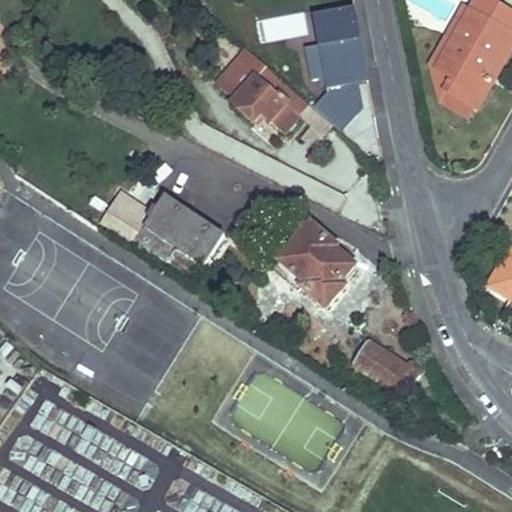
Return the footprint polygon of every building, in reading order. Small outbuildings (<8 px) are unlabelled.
[(486,79),(511,36),(511,15),(485,0),(478,0),(471,13),(438,70),(438,71),(455,82),(449,93),(477,110),(492,82),(486,79)] [(477,110),(449,93),(455,82),(438,71),(438,70),(471,13),(464,8),(430,67),(441,104),(470,121),(471,120),(477,110)] [(360,87),(370,85),(357,9),(308,17),(318,76),(319,76),(327,124),(365,118),(360,87)] [(269,70),(237,42),(208,75),(238,101),(234,106),(255,125),(263,116),(285,136),(300,119),(259,81),(269,70)] [(224,239),(166,200),(151,221),(123,203),(106,227),(135,246),(138,242),(165,259),(167,256),(173,248),(204,268),(224,239)] [(356,269),(337,252),(333,256),(323,247),(329,241),(313,226),(275,269),(300,292),(303,289),(327,310),(346,288),(342,284),(356,269)] [(198,276),(204,268),(173,248),(167,256),(198,276)] [(511,295),(511,253),(490,289),(508,299),(511,295)] [(418,377),(366,343),(352,365),(356,368),(353,373),(359,377),(363,372),(404,399),(418,377)]
